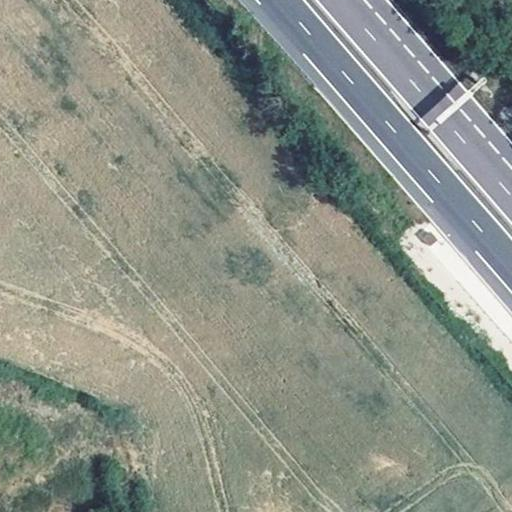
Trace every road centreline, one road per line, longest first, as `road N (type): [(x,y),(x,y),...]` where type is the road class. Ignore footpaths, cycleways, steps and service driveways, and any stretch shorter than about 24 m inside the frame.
road 1 (motorway): [(278,0),(511,267)]
road 2 (motorway): [(511,189),(346,0)]
